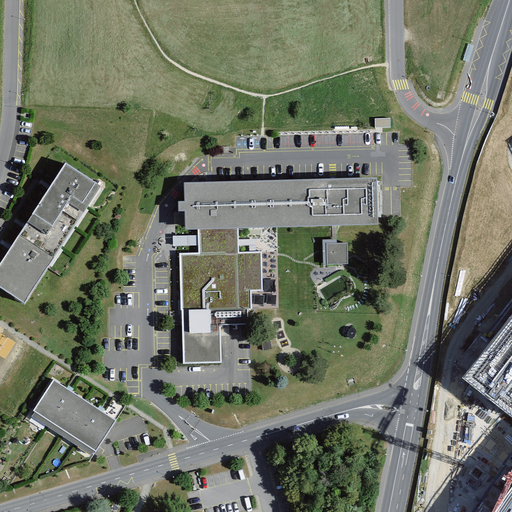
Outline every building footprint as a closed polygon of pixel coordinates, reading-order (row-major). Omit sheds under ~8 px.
[(390,119),(375,119),(375,128),(390,127),(390,119)] [(68,167),(0,271),(0,291),(28,309),(105,191),(68,167)] [(377,179),(184,185),(185,203),(179,204),(179,213),(185,212),(186,232),(199,231),(199,254),(181,255),(184,365),(221,364),(220,326),(248,325),(247,310),(252,310),(251,292),(263,291),(262,252),(239,252),(239,231),(378,226),(377,179)] [(328,265),(348,264),(347,244),(327,244),(328,265)] [(511,322),(469,376),(511,410),(511,322)] [(54,380),(33,411),(98,455),(119,424),(54,380)] [(511,511),(511,490),(497,511),(511,511)]
